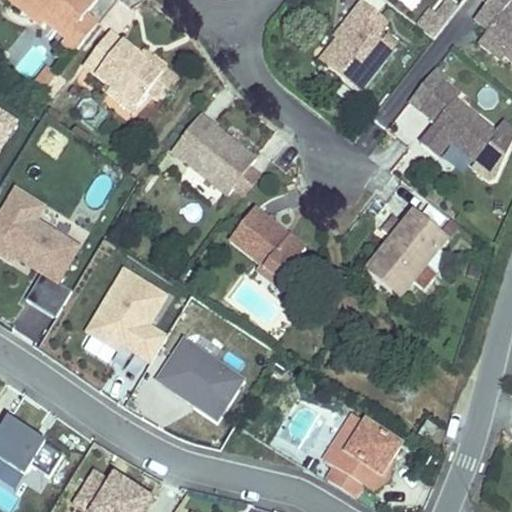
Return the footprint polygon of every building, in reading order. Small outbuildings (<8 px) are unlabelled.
[(6,0),(39,26),(43,21),(47,17),(25,0),(6,0)] [(25,0),(47,17),(43,21),(66,40),(62,44),(75,55),(99,25),(87,16),(98,2),(98,1),(96,0),(25,0)] [(366,0),(363,3),(379,15),(381,13),(388,4),(382,0),(366,0)] [(483,40),(505,58),(511,62),(511,0),(490,0),(492,1),(488,6),(486,8),(492,13),(481,26),(489,32),(483,40)] [(328,70),(360,95),(394,52),(394,51),(399,44),(388,35),(382,42),(377,38),(389,24),(363,3),(351,19),(354,21),(329,52),(337,58),(328,70)] [(440,18),(447,24),(459,9),(452,3),(440,18)] [(476,21),(481,26),(492,13),(486,8),(476,21)] [(419,28),(435,40),(447,24),(440,18),(432,12),(419,28)] [(141,58),(110,35),(84,68),(112,89),(138,110),(150,96),(164,76),(141,58)] [(479,44),(501,62),(505,58),(483,40),(479,44)] [(329,52),(320,63),(328,70),(337,58),(329,52)] [(181,81),(168,72),(145,54),(141,58),(164,76),(150,96),(162,105),(181,81)] [(37,86),(45,93),(58,76),(50,70),(37,86)] [(461,96),(446,84),(449,80),(437,70),(436,70),(411,102),(439,125),(434,131),(477,165),(476,166),(474,169),(491,182),(495,185),(497,179),(511,146),(511,128),(504,123),(497,132),(457,101),(461,96)] [(45,93),(53,99),(66,83),(58,76),(45,93)] [(138,110),(112,89),(108,94),(134,115),(138,110)] [(0,155),(21,123),(0,109),(0,155)] [(250,170),(257,161),(235,145),(232,150),(211,133),(215,129),(202,118),(173,154),(228,198),(235,189),(250,170)] [(232,150),(235,145),(215,129),(211,133),(232,150)] [(246,198),(261,178),(250,170),(235,189),(246,198)] [(100,207),(115,185),(105,177),(89,200),(100,207)] [(27,302),(56,320),(72,294),(57,285),(79,250),(37,224),(46,210),(17,193),(0,219),(0,252),(14,262),(18,255),(45,272),(27,302)] [(307,251),(256,211),(231,243),(262,268),(282,283),(296,265),(307,251)] [(450,240),(415,213),(367,274),(401,301),(415,283),(425,291),(436,277),(426,269),(450,240)] [(288,297),(306,273),(296,265),(282,283),(262,268),(258,273),(288,297)] [(171,298),(126,270),(75,348),(108,369),(122,348),(150,366),(169,338),(152,327),(171,298)] [(244,377),(184,341),(159,382),(220,418),(244,377)] [(328,483),(356,500),(364,488),(372,493),(392,462),(401,447),(353,419),(325,464),(336,471),(328,483)] [(5,429),(0,426),(0,461),(26,478),(32,469),(50,480),(64,458),(9,422),(5,429)] [(437,430),(428,423),(420,436),(429,442),(437,430)] [(372,493),(389,482),(392,462),(372,493)] [(149,511),(157,499),(112,475),(110,480),(94,472),(73,511),(149,511)]
